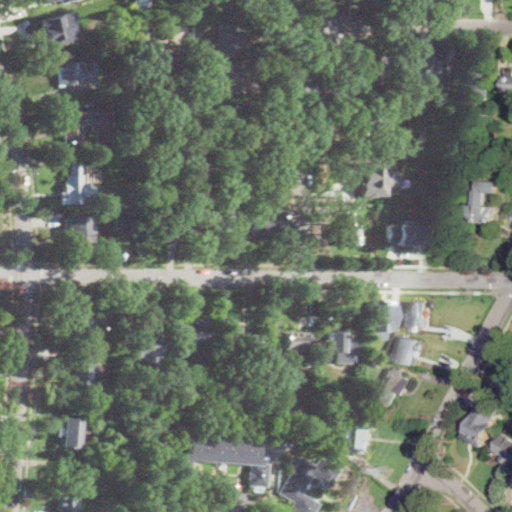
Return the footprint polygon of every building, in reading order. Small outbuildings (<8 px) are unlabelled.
[(247,0),(247,8),(243,8),(243,13),(233,12),(233,9),(226,9),(226,0),(247,0)] [(40,19),(74,10),(76,19),(73,20),(75,26),(72,27),(74,38),(54,43),(53,39),(40,42),(37,28),(42,27),(40,19)] [(248,22),(247,55),(217,54),(218,21),(248,22)] [(133,46),(132,25),(146,24),(147,45),(133,46)] [(120,52),(120,60),(112,60),(112,52),(120,52)] [(388,64),(388,70),(383,70),(383,84),(363,83),(363,54),(384,54),(384,64),(388,64)] [(431,58),(431,61),(437,61),(436,86),(425,85),(425,81),(422,81),(422,85),(410,84),(411,61),(423,61),(423,58),(431,58)] [(244,61),(244,88),(212,88),(212,90),(200,90),(200,80),(194,80),(194,63),(208,63),(208,77),(228,77),(228,70),(217,70),(217,60),(244,61)] [(59,84),(59,62),(95,61),(96,83),(59,84)] [(488,100),(471,97),(475,78),(491,81),(488,100)] [(244,101),(244,113),(237,113),(237,130),(220,130),(220,110),(216,110),(216,101),(244,101)] [(89,104),(89,115),(100,114),(100,112),(110,111),(111,142),(107,142),(107,144),(98,145),(97,143),(93,143),(93,124),(80,125),(80,141),(72,141),(72,150),(62,151),(61,112),(67,112),(67,106),(70,106),(70,105),(89,104)] [(382,113),(381,136),(361,135),(361,131),(356,131),(356,118),(361,118),(361,113),(382,113)] [(406,136),(406,150),(391,150),(391,135),(406,136)] [(425,155),(425,169),(377,169),(376,188),(360,188),(360,177),(356,177),(357,164),(375,164),(375,155),(425,155)] [(505,159),(505,168),(496,167),(496,158),(505,159)] [(357,195),(384,195),(384,186),(390,186),(391,166),(384,166),(384,159),(358,159),(357,195)] [(210,179),(210,200),(213,200),(213,206),(230,207),(230,232),(211,232),(211,226),(193,226),(194,199),(196,199),(196,183),(190,183),(190,163),(205,164),(205,179),(210,179)] [(81,165),(81,186),(84,186),(84,183),(90,183),(90,186),(94,186),(94,196),(82,196),(82,203),(59,204),(59,193),(63,193),(63,175),(69,175),(69,165),(81,165)] [(165,203),(165,212),(173,212),(174,227),(159,227),(160,230),(146,230),(145,209),(156,209),(156,203),(165,203)] [(407,216),(396,216),(396,222),(390,222),(390,218),(382,218),(382,204),(408,204),(407,216)] [(497,206),(496,223),(476,223),(476,215),(471,215),(471,205),(497,206)] [(279,211),(278,237),(239,236),(240,211),(252,211),(252,206),(270,207),(270,211),(279,211)] [(113,232),(111,212),(129,211),(131,231),(113,232)] [(87,216),(87,224),(91,224),(91,229),(87,229),(87,244),(70,245),(69,232),(65,232),(64,217),(87,216)] [(353,245),(336,246),(336,223),(344,223),(344,220),(353,220),(353,245)] [(424,224),(423,227),(426,227),(426,233),(423,233),(423,241),(414,241),(414,244),(394,244),(394,241),(384,241),(385,224),(394,224),(394,223),(424,224)] [(427,326),(428,300),(410,300),(409,311),(403,311),(403,325),(427,326)] [(100,341),(76,340),(76,337),(66,336),(67,314),(101,316),(100,341)] [(207,319),(206,342),(195,342),(194,346),(189,346),(189,353),(178,353),(180,322),(194,323),(194,320),(199,320),(199,319),(207,319)] [(419,319),(419,344),(422,344),(421,356),(402,355),(403,324),(410,324),(410,319),(419,319)] [(386,334),(377,334),(377,320),(386,320),(386,334)] [(260,336),(259,352),(230,351),(230,359),(221,359),(221,344),(230,344),(230,326),(241,326),(240,335),(260,336)] [(308,333),(308,351),(301,350),(301,359),(274,358),(274,343),(279,343),(279,333),(308,333)] [(328,352),(328,333),(352,333),(352,342),(351,342),(351,349),(343,349),(343,352),(328,352)] [(155,357),(132,357),(132,335),(156,335),(155,357)] [(94,383),(91,385),(68,384),(69,369),(65,369),(65,361),(63,359),(63,356),(65,354),(65,352),(72,353),(72,355),(87,356),(87,364),(95,365),(94,383)] [(376,360),(376,368),(368,367),(369,359),(376,360)] [(405,371),(403,375),(407,377),(404,383),(405,384),(401,391),(399,390),(391,406),(373,397),(379,386),(383,388),(386,382),(385,382),(387,377),(384,376),(388,368),(395,371),(397,367),(405,371)] [(497,422),(484,445),(466,434),(488,397),(502,406),(498,412),(501,414),(496,421),(497,422)] [(281,418),(267,419),(266,402),(280,401),(281,418)] [(80,419),(76,448),(60,446),(63,417),(80,419)] [(309,421),(309,432),(304,432),(304,426),(286,426),(287,420),(309,421)] [(372,439),(367,439),(366,450),(344,448),(346,426),(373,429),(372,439)] [(511,438),(511,459),(496,449),(505,434),(511,438)] [(258,441),(257,456),(260,459),(260,463),(267,463),(265,486),(247,485),(248,465),(193,462),(192,482),(172,480),(173,460),(182,460),(183,453),(186,454),(187,438),(258,441)] [(299,456),(313,464),(318,457),(338,468),(328,485),(311,476),(301,494),(318,503),(312,511),(291,511),(290,511),(294,503),(278,494),(299,456)] [(79,492),(78,505),(74,505),(74,510),(55,509),(57,479),(77,480),(76,492),(79,492)]
